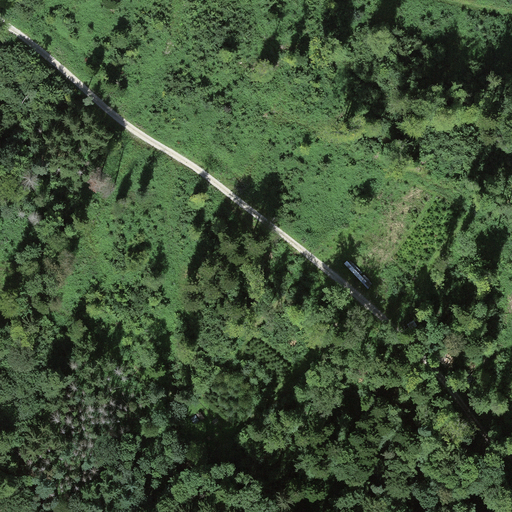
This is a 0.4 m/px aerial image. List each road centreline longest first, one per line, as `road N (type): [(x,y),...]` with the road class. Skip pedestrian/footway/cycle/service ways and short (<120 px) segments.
road 1 (track): [(511,451),(486,435),(346,278),(0,21)]
road 2 (track): [(202,0),(189,61),(489,213),(511,233)]
